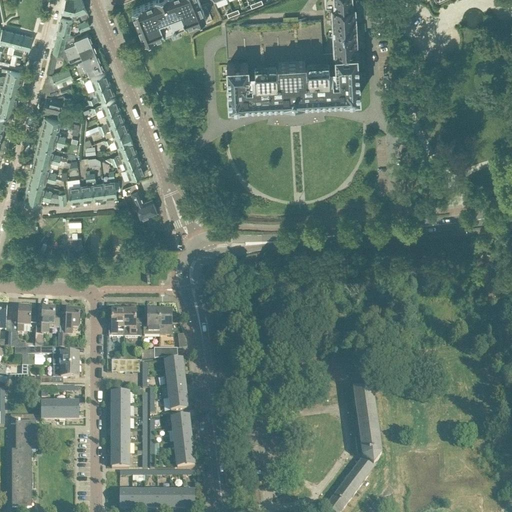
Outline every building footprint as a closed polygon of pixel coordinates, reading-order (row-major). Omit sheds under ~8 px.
[(64,0),(62,13),(72,15),(75,16),(80,14),(82,19),(88,16),(82,0),(64,0)] [(151,0),(131,8),(144,39),(144,41),(206,16),(202,6),(199,0),(151,0)] [(305,58),(278,60),(278,78),(272,78),(272,75),(262,75),(262,79),(248,80),(247,62),(246,62),(246,57),(228,58),(228,63),(226,64),(228,87),(227,87),(228,104),(244,103),(244,102),(284,99),(284,100),(303,98),(343,96),(343,97),(359,96),(358,79),(356,52),(358,52),(358,51),(356,51),(354,15),(356,15),(356,14),(359,13),(359,6),(360,6),(359,0),(324,0),(325,7),(330,7),(332,49),(326,49),(327,72),(313,72),(313,76),(306,77),(305,58)] [(62,13),(57,32),(69,35),(71,36),(71,35),(69,35),(72,23),(78,24),(80,30),(90,26),(87,20),(80,23),(79,19),(76,20),(71,19),(72,15),(62,13)] [(2,29),(0,36),(0,57),(1,52),(3,44),(9,45),(12,32),(2,29)] [(9,45),(7,53),(12,54),(10,63),(10,64),(15,65),(17,55),(22,34),(12,32),(9,45)] [(71,36),(69,35),(57,32),(52,52),(62,54),(65,53),(64,49),(65,41),(70,39),(71,36)] [(93,43),(88,33),(74,39),(76,44),(64,49),(65,53),(66,54),(93,43)] [(22,34),(17,55),(21,56),(23,49),(29,50),(32,37),(22,34)] [(93,43),(66,54),(68,59),(80,54),(82,58),(82,59),(97,53),(93,43)] [(51,59),(43,93),(57,87),(74,81),(70,70),(69,68),(68,68),(52,75),(56,59),(65,61),(66,65),(70,64),(68,59),(66,54),(65,53),(62,54),(52,52),(51,59)] [(83,77),(85,76),(89,75),(103,69),(97,53),(82,59),(82,58),(76,61),(83,77)] [(23,74),(7,70),(6,76),(0,74),(0,79),(20,84),(23,74)] [(87,80),(85,81),(89,91),(96,89),(110,83),(108,78),(106,77),(104,73),(95,77),(91,78),(87,80)] [(18,95),(20,84),(0,79),(0,90),(2,91),(18,95)] [(42,106),(43,107),(43,108),(59,112),(61,105),(72,108),(74,99),(64,97),(62,92),(71,89),(68,83),(74,81),(57,87),(43,93),(43,95),(44,96),(46,97),(44,102),(43,101),(42,102),(41,105),(42,106)] [(112,89),(110,83),(96,89),(98,95),(87,100),(89,104),(113,95),(111,91),(112,89)] [(0,101),(15,106),(18,95),(2,91),(1,97),(0,97),(0,101)] [(92,112),(96,111),(98,117),(120,109),(118,103),(116,103),(114,99),(91,108),(92,112)] [(0,113),(12,116),(15,106),(0,101),(0,113)] [(86,130),(86,134),(89,133),(99,129),(122,120),(121,117),(122,115),(120,109),(105,115),(108,121),(102,123),(97,125),(98,126),(88,130),(86,130)] [(45,117),(45,120),(43,121),(41,126),(58,131),(59,126),(67,127),(68,122),(64,121),(63,122),(45,117)] [(122,120),(99,129),(99,130),(101,134),(111,130),(114,136),(128,130),(126,125),(124,124),(122,120)] [(41,136),(64,142),(65,138),(57,136),(58,131),(41,126),(40,132),(41,133),(41,136)] [(77,135),(79,128),(73,126),(71,134),(77,135)] [(114,136),(104,140),(106,144),(109,143),(111,149),(118,147),(132,141),(128,130),(114,136)] [(38,139),(37,145),(53,149),(55,144),(63,146),(64,142),(41,136),(40,138),(38,139)] [(135,147),(132,141),(118,147),(120,153),(105,159),(110,162),(112,161),(112,162),(135,153),(133,149),(135,147)] [(37,145),(36,150),(37,152),(36,155),(64,162),(64,161),(66,162),(67,161),(68,158),(67,158),(67,157),(61,156),(52,154),(53,149),(37,145)] [(88,146),(85,147),(86,155),(95,154),(94,145),(88,146)] [(124,162),(126,169),(141,163),(138,157),(136,156),(135,153),(112,162),(113,166),(124,162)] [(50,163),(58,165),(59,161),(36,155),(36,156),(34,157),(32,164),(49,168),(50,163)] [(95,157),(88,158),(89,166),(100,165),(100,160),(95,157)] [(78,168),(77,160),(71,161),(69,168),(68,170),(78,168)] [(130,179),(143,174),(142,170),(143,168),(141,163),(126,169),(130,179)] [(32,164),(31,168),(32,170),(31,174),(55,180),(55,178),(56,174),(48,172),(49,168),(32,164)] [(89,171),(85,171),(87,185),(80,186),(82,202),(88,201),(89,199),(93,198),(89,171)] [(97,198),(99,199),(105,199),(103,183),(96,184),(94,173),(90,173),(90,171),(89,171),(93,198),(97,198)] [(29,176),(27,182),(44,187),(45,181),(54,183),(54,182),(55,180),(31,174),(31,175),(29,176)] [(105,199),(111,198),(112,196),(116,195),(115,188),(119,187),(119,181),(103,183),(105,199)] [(58,194),(52,192),(43,190),(44,187),(27,182),(26,186),(28,188),(27,192),(50,199),(50,196),(58,198),(58,194)] [(136,183),(124,188),(126,194),(131,192),(141,218),(157,211),(152,198),(143,202),(138,189),(136,183)] [(68,187),(70,201),(74,201),(76,202),(82,202),(80,186),(68,187)] [(23,201),(24,202),(39,205),(41,199),(49,201),(50,199),(27,192),(26,195),(24,196),(23,201)] [(65,193),(58,194),(58,198),(59,204),(66,203),(65,193)] [(121,253),(120,229),(110,230),(111,253),(121,253)] [(71,233),(70,248),(77,249),(78,234),(71,233)] [(30,327),(31,309),(19,308),(18,333),(24,333),(24,327),(30,327)] [(112,311),(112,326),(109,326),(109,338),(124,338),(124,311),(123,311),(123,309),(117,308),(117,311),(112,311)] [(147,311),(147,320),(147,328),(144,328),(144,336),(159,336),(159,330),(159,312),(157,312),(157,309),(149,309),(149,311),(147,311)] [(159,330),(159,335),(165,335),(171,336),(171,312),(169,312),(169,309),(162,309),(162,312),(159,312),(159,330)] [(59,330),(59,316),(55,316),(55,310),(43,310),(42,333),(49,333),(49,330),(54,330),(54,329),(59,330)] [(67,311),(66,324),(65,324),(65,335),(71,335),(72,329),(78,329),(79,311),(67,311)] [(136,312),(124,311),(124,338),(142,338),(142,324),(136,324),(136,312)] [(0,345),(10,348),(11,334),(5,334),(4,341),(0,341),(0,345)] [(11,334),(10,348),(15,348),(28,349),(35,349),(35,345),(26,345),(26,344),(18,344),(18,334),(11,334),(12,334),(11,334)] [(43,349),(43,336),(42,336),(42,335),(36,335),(35,345),(35,349),(43,349)] [(59,349),(63,349),(67,349),(68,349),(69,337),(60,337),(59,349)] [(22,367),(28,367),(28,355),(28,349),(15,348),(15,355),(22,355),(22,367)] [(63,349),(59,349),(58,348),(43,349),(35,349),(28,349),(28,355),(53,355),(53,367),(79,367),(79,355),(63,355),(63,349)] [(160,359),(160,349),(154,349),(154,351),(142,352),(142,361),(160,359)] [(160,349),(160,359),(178,357),(177,349),(160,349)] [(166,375),(183,373),(182,360),(165,362),(166,375)] [(9,376),(9,385),(14,385),(28,385),(28,378),(28,367),(22,367),(22,376),(9,376)] [(28,378),(28,385),(40,385),(52,385),(63,385),(63,379),(79,379),(79,367),(53,367),(53,378),(52,378),(40,378),(28,378)] [(185,385),(183,373),(166,375),(168,387),(185,385)] [(168,387),(169,400),(186,398),(185,385),(168,387)] [(387,452),(384,407),(375,407),(374,390),(352,391),(353,402),(362,401),(363,417),(357,417),(360,463),(383,461),(383,453),(387,452)] [(129,394),(112,394),(112,406),(129,406),(129,394)] [(169,400),(170,412),(188,410),(186,398),(169,400)] [(41,404),(41,421),(54,421),(54,404),(41,404)] [(54,421),(66,421),(66,404),(54,404),(54,421)] [(79,421),(79,404),(66,404),(66,421),(79,421)] [(112,406),(112,419),(129,419),(129,406),(112,406)] [(31,453),(35,453),(35,416),(11,416),(11,425),(16,425),(16,453),(12,453),(12,510),(32,510),(31,453)] [(171,419),(173,431),(190,429),(188,417),(171,419)] [(129,431),(129,419),(112,419),(112,431),(129,431)] [(191,442),(190,429),(173,431),(174,444),(191,442)] [(129,444),(129,431),(112,431),(112,444),(129,444)] [(155,434),(150,434),(150,446),(159,446),(159,444),(155,444),(155,434)] [(193,454),(191,442),(174,444),(176,456),(193,454)] [(112,444),(112,456),(129,456),(129,444),(112,444)] [(159,446),(150,446),(150,457),(155,457),(159,457),(159,446)] [(194,467),(193,454),(176,456),(177,469),(194,467)] [(129,469),(129,456),(112,456),(112,469),(129,469)] [(195,510),(195,502),(195,492),(182,493),(182,510),(195,510)] [(119,510),(132,510),(132,493),(120,493),(119,510)] [(132,510),(144,510),(144,493),(132,493),(132,510)] [(144,510),(157,510),(157,493),(144,493),(144,510)] [(157,510),(170,510),(169,493),(157,493),(157,510)] [(182,493),(169,493),(170,510),(182,510),(182,493)]
